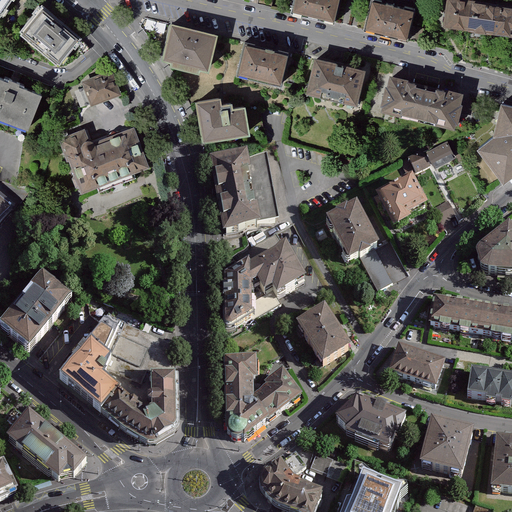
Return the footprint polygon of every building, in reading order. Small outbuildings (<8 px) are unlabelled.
[(15,0),(0,0),(0,13),(4,16),(15,0)] [(291,0),(290,9),(333,18),(336,0),(291,0)] [(369,0),(364,27),(407,37),(414,8),(376,0),(369,0)] [(449,0),(446,27),(472,30),(475,0),(449,0)] [(475,0),(472,30),(498,33),(502,3),(477,0),(475,0)] [(511,4),(502,3),(498,33),(511,34),(511,4)] [(82,36),(43,5),(22,31),(61,63),(82,36)] [(209,69),(217,35),(172,24),(164,58),(173,60),(172,64),(199,70),(200,66),(209,69)] [(238,75),(283,86),(290,56),(245,46),(238,75)] [(360,105),(369,69),(317,56),(308,92),(360,105)] [(83,79),(92,102),(120,91),(112,68),(83,79)] [(383,109),(422,118),(430,84),(420,81),(421,78),(392,71),(383,109)] [(0,76),(0,116),(27,128),(41,92),(23,86),(24,83),(4,75),(3,78),(0,76)] [(440,86),(430,84),(422,118),(459,126),(467,89),(440,83),(440,86)] [(205,140),(251,131),(246,105),(234,107),(233,102),(222,104),(221,97),(198,101),(205,140)] [(481,148),(505,179),(511,174),(511,104),(504,103),(497,135),(481,148)] [(148,163),(133,127),(94,141),(92,139),(90,138),(87,138),(83,129),(61,138),(81,188),(148,163)] [(452,140),(431,151),(438,165),(459,154),(452,140)] [(210,160),(218,198),(274,187),(268,154),(251,157),(250,153),(210,160)] [(425,153),(411,160),(418,176),(433,168),(425,153)] [(414,217),(433,207),(417,176),(379,196),(398,231),(402,229),(403,230),(415,224),(413,222),(416,221),(414,217)] [(274,187),(218,198),(226,237),(265,229),(264,224),(281,220),(274,187)] [(0,223),(11,209),(0,199),(0,223)] [(444,225),(458,218),(450,202),(436,210),(444,225)] [(361,204),(330,221),(353,265),(385,248),(361,204)] [(490,277),(511,278),(511,234),(506,228),(483,251),(479,255),(478,259),(482,273),(485,276),(490,277)] [(276,291),(282,302),(308,287),(286,250),(254,268),(253,287),(261,283),(267,295),(276,291)] [(393,284),(380,260),(365,268),(378,292),(393,284)] [(237,333),(253,324),(253,287),(254,268),(251,264),(224,279),(224,328),(225,330),(226,332),(228,334),(231,335),(234,335),(237,333)] [(73,303),(46,280),(2,332),(30,354),(73,303)] [(280,303),(282,302),(276,291),(267,295),(261,283),(253,287),(253,324),(282,308),(280,303)] [(431,328),(511,341),(511,313),(435,301),(431,328)] [(329,310),(299,329),(327,371),(356,352),(329,310)] [(152,380),(175,380),(175,347),(110,320),(89,347),(109,363),(102,382),(119,396),(130,405),(134,404),(139,408),(138,410),(148,417),(150,416),(152,415),(152,410),(148,409),(148,403),(152,401),(152,380)] [(89,347),(60,384),(101,417),(119,396),(102,382),(109,363),(89,347)] [(397,349),(388,374),(436,390),(445,365),(397,349)] [(246,448),(272,428),(257,407),(256,402),(256,386),(260,386),(259,362),(225,363),(227,438),(230,438),(231,442),(233,444),(237,446),(240,447),(244,446),(246,448)] [(511,379),(472,373),(468,399),(487,402),(487,405),(497,407),(497,403),(503,404),(502,408),(511,409),(511,408),(511,379)] [(286,375),(266,390),(268,393),(256,402),(257,407),(272,428),(306,402),(286,375)] [(175,430),(175,380),(152,380),(152,401),(148,403),(148,409),(152,410),(152,415),(150,416),(164,442),(171,435),(174,432),(175,430)] [(150,416),(148,417),(138,410),(139,408),(134,404),(130,405),(119,396),(101,417),(125,436),(148,449),(152,449),(155,449),(164,442),(150,416)] [(406,419),(356,399),(334,421),(344,432),(344,434),(389,453),(395,439),(398,440),(406,419)] [(35,461),(54,437),(29,417),(9,440),(35,461)] [(473,436),(430,425),(418,468),(462,480),(473,436)] [(54,437),(35,461),(60,481),(63,478),(73,475),(75,477),(87,463),(54,437)] [(511,496),(511,443),(495,442),(490,494),(511,496)] [(320,511),(326,499),(296,488),(293,480),(307,470),(296,456),(270,473),(266,476),(263,480),(261,484),(261,490),(262,496),(278,511),(320,511)] [(313,472),(328,474),(330,460),(315,458),(313,472)] [(343,511),(398,511),(409,483),(361,465),(343,511)] [(0,503),(18,495),(5,466),(0,468),(0,503)]
